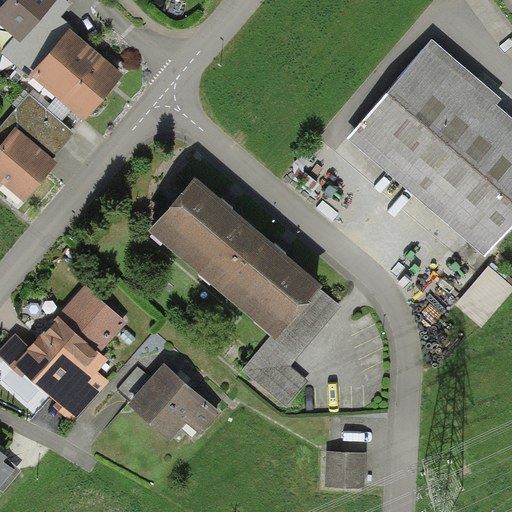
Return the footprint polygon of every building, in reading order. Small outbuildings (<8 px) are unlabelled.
[(11,0),(0,13),(0,24),(15,37),(21,42),(57,0),(11,0)] [(0,0),(0,13),(11,0),(0,0)] [(71,4),(66,0),(57,0),(21,42),(15,37),(1,52),(29,76),(31,75),(71,28),(73,31),(76,28),(61,16),(71,4)] [(31,75),(58,97),(97,51),(73,31),(71,28),(31,75)] [(501,99),(432,39),(347,138),(484,257),(511,224),(511,118),(496,105),(501,99)] [(97,51),(58,97),(86,121),(125,75),(97,51)] [(75,133),(29,94),(0,127),(0,146),(15,127),(53,159),(75,133)] [(53,159),(15,127),(0,146),(0,181),(25,202),(58,163),(53,159)] [(149,231),(214,287),(261,233),(227,204),(196,177),(149,231)] [(261,233),(214,287),(271,336),(277,340),(321,288),(322,286),(282,252),(261,233)] [(511,291),(511,284),(489,265),(456,304),(482,327),(511,291)] [(128,322),(86,284),(53,321),(54,322),(30,346),(14,363),(26,374),(58,402),(54,406),(73,422),(110,382),(98,371),(109,360),(100,352),(128,322)] [(342,306),(321,288),(277,340),(271,336),(243,370),(286,407),(308,380),(291,366),(342,306)] [(14,363),(30,346),(15,333),(0,348),(0,356),(22,378),(26,374),(14,363)] [(183,380),(165,363),(152,377),(132,399),(128,404),(171,441),(187,423),(200,434),(221,412),(183,380)] [(132,399),(152,377),(139,366),(120,387),(132,399)] [(1,452),(0,451),(0,487),(16,469),(4,461),(8,456),(1,452)] [(366,452),(327,451),(326,487),(365,488),(366,452)]
